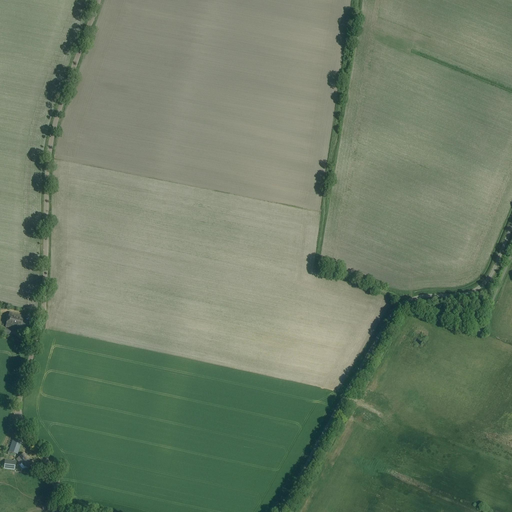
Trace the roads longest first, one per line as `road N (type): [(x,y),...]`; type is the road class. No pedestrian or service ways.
road 1 (tertiary): [(98,0),(49,147),(42,313),(18,405),(27,435),(54,472),(58,511)]
road 2 (track): [(481,329),(319,264),(354,0)]
road 3 (unclassified): [(281,511),(397,308),(482,285),(511,227)]
